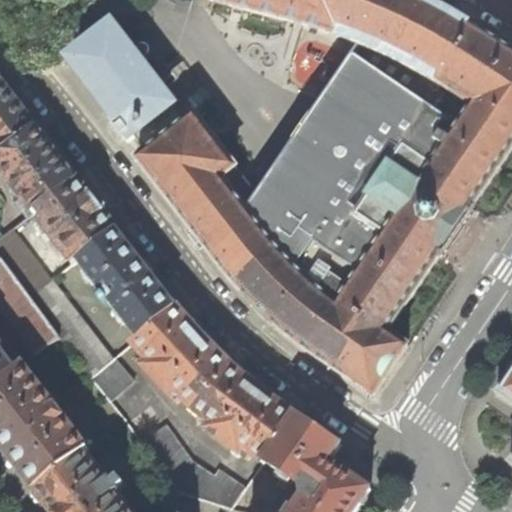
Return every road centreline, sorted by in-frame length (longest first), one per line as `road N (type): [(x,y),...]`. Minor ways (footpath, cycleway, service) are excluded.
road 1 (residential): [(0,26),(204,293),(254,346),(435,467)]
road 2 (residential): [(435,467),(428,415),(511,291)]
